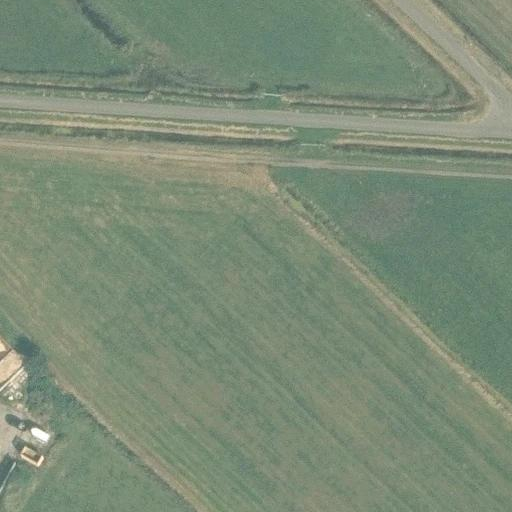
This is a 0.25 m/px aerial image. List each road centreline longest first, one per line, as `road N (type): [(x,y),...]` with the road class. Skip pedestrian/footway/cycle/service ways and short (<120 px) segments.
road 1 (unclassified): [(511,131),(0,102)]
road 2 (unclassified): [(511,105),(400,0)]
